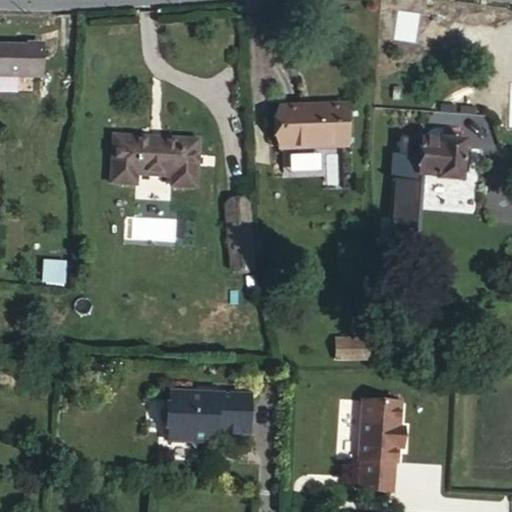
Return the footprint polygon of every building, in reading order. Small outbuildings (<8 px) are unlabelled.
[(30,42),(30,47),(30,50),(44,51),(44,43),(30,42)] [(0,77),(44,77),(44,51),(30,50),(30,47),(0,46),(0,77)] [(349,110),(283,113),(286,154),(352,151),(349,110)] [(201,143),(117,138),(113,185),(137,187),(138,175),(174,178),(172,188),(198,190),(201,143)] [(442,144),(402,140),(400,160),(422,162),(421,177),(440,179),(440,181),(462,184),(466,145),(443,142),(442,144)] [(248,205),(230,206),(234,271),(252,269),(248,205)] [(250,395),(173,392),(173,402),(169,402),(168,428),(171,428),(170,441),(193,442),(200,451),(211,442),(211,433),(249,434),(250,395)] [(400,404),(362,401),(358,462),(361,462),(359,492),(393,494),(394,464),(397,465),(398,449),(403,449),(404,427),(399,427),(400,404)]
